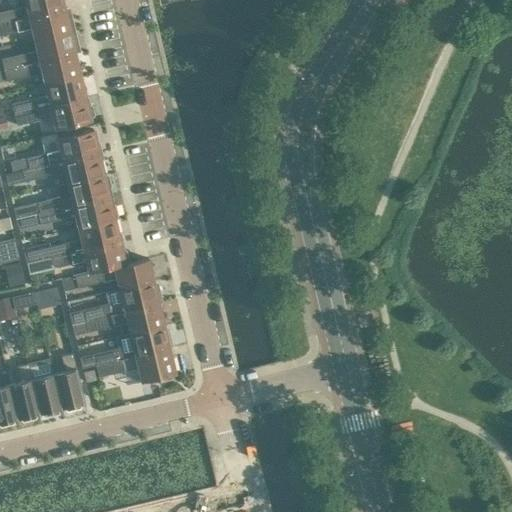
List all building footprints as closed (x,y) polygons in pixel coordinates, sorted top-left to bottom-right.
[(13,7),(0,9),(0,21),(66,6),(64,0),(25,0),(26,4),(13,7)] [(66,6),(0,21),(0,32),(18,29),(18,28),(31,25),(34,37),(71,28),(70,26),(72,25),(74,23),(72,15),(70,14),(68,15),(66,6)] [(23,51),(2,56),(4,67),(76,50),(74,42),(76,41),(77,39),(76,31),(74,30),(71,31),(71,28),(34,37),(37,49),(23,52),(23,51)] [(4,67),(0,68),(0,79),(7,78),(28,73),(42,69),(45,81),(81,73),(76,50),(4,67)] [(33,96),(12,101),(15,112),(86,95),(81,73),(45,81),(47,93),(34,96),(33,96)] [(86,95),(15,112),(17,123),(39,118),(39,117),(52,114),(55,126),(92,118),(91,115),(93,114),(95,112),(93,104),(91,103),(88,103),(86,95)] [(46,150),(27,155),(29,165),(29,166),(99,150),(94,127),(58,135),(60,148),(47,151),(46,150)] [(13,169),(6,171),(9,182),(24,179),(52,172),(65,168),(68,180),(105,172),(99,150),(29,166),(29,165),(21,167),(13,169)] [(27,155),(10,159),(13,169),(21,167),(29,165),(27,155)] [(37,200),(15,205),(17,216),(110,194),(108,187),(111,186),(112,184),(109,174),(107,173),(105,173),(105,172),(68,180),(58,183),(61,194),(57,195),(37,200)] [(110,194),(17,216),(20,227),(41,222),(62,217),(62,216),(76,213),(79,225),(115,216),(118,215),(119,213),(116,203),(115,202),(112,203),(110,194)] [(48,244),(25,249),(28,260),(50,255),(120,238),(115,216),(79,225),(82,237),(68,240),(68,239),(48,244)] [(15,235),(2,239),(7,260),(20,257),(15,235)] [(120,238),(50,255),(52,261),(57,265),(73,261),(73,260),(86,257),(89,270),(130,260),(127,248),(125,246),(122,247),(120,238)] [(75,273),(62,277),(65,288),(78,285),(103,279),(117,276),(120,287),(155,279),(149,256),(138,259),(130,260),(89,270),(75,273)] [(20,259),(5,263),(10,284),(25,280),(20,259)] [(83,307),(70,310),(73,322),(86,318),(160,301),(158,292),(160,292),(161,290),(158,281),(157,280),(155,280),(155,279),(120,287),(106,290),(108,301),(83,307)] [(57,283),(34,289),(37,300),(60,295),(57,283)] [(34,289),(12,294),(15,307),(37,301),(37,300),(34,289)] [(12,294),(0,296),(0,318),(17,315),(15,307),(12,294)] [(160,301),(86,318),(89,330),(114,324),(114,323),(127,320),(130,331),(165,323),(160,301)] [(94,352),(80,354),(83,364),(96,361),(96,362),(170,345),(168,337),(170,336),(171,335),(169,325),(167,324),(165,324),(165,323),(130,331),(116,335),(119,346),(94,352)] [(170,345),(96,362),(99,373),(124,367),(138,364),(141,379),(158,375),(159,377),(161,379),(173,376),(174,374),(173,371),(176,370),(170,345)] [(65,369),(54,371),(62,406),(70,404),(73,407),(80,405),(82,401),(85,400),(73,350),(62,353),(65,369)] [(39,358),(28,361),(40,411),(42,410),(46,414),(53,412),(54,407),(62,406),(54,371),(43,374),(39,358)] [(21,379),(10,382),(18,416),(26,414),(29,417),(36,416),(37,411),(40,411),(28,361),(17,364),(21,379)] [(94,367),(84,369),(86,379),(96,377),(94,367)] [(0,422),(1,424),(9,422),(10,418),(18,416),(10,382),(0,384),(0,422)]
